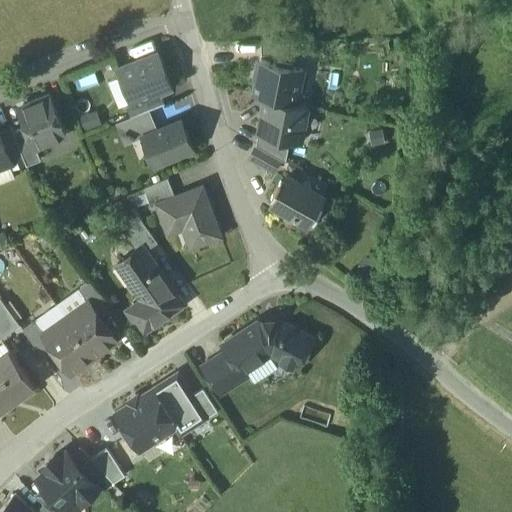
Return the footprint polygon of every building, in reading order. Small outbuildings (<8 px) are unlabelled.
[(289,55),(289,43),(263,43),(263,56),(289,55)] [(158,52),(115,70),(129,104),(130,105),(159,93),(172,87),(158,52)] [(297,104),(303,71),(261,63),(254,95),(266,98),(297,104)] [(159,93),(130,105),(129,104),(125,105),(130,117),(148,110),(164,104),(159,93)] [(49,94),(22,105),(19,112),(25,127),(34,148),(35,147),(65,135),(49,94)] [(297,104),(266,98),(258,134),(290,141),(300,143),(308,106),(297,104)] [(148,110),(130,117),(114,124),(123,146),(142,138),(141,137),(157,130),(148,110)] [(157,130),(141,137),(142,138),(153,165),(192,149),(180,121),(157,130)] [(25,164),(12,132),(13,132),(10,126),(0,130),(0,133),(11,161),(10,162),(13,169),(25,164)] [(13,132),(12,132),(25,164),(26,166),(40,160),(35,147),(34,148),(25,127),(13,132)] [(0,166),(10,162),(11,161),(0,133),(0,166)] [(290,141),(258,134),(256,146),(280,160),(285,163),(290,141)] [(39,148),(42,157),(70,148),(67,138),(39,148)] [(280,160),(256,146),(249,159),(273,173),(280,160)] [(301,185),(286,177),(283,182),(280,180),(271,197),(274,198),(271,204),(286,212),(287,218),(293,216),(308,225),(311,219),(314,220),(323,204),(320,202),(323,197),(308,190),(307,183),(301,185)] [(166,179),(142,189),(149,208),(156,207),(155,205),(173,198),(166,179)] [(173,198),(155,205),(156,207),(163,224),(179,218),(190,248),(219,236),(200,187),(173,198)] [(157,242),(131,207),(113,220),(135,250),(140,246),(144,252),(157,242)] [(144,252),(140,246),(135,250),(116,264),(141,300),(126,311),(141,331),(156,320),(157,321),(182,303),(144,252)] [(111,309),(90,280),(77,289),(86,302),(87,301),(99,318),(111,309)] [(0,298),(0,339),(20,325),(0,298)] [(99,318),(87,301),(86,302),(65,317),(93,355),(115,340),(99,318)] [(44,332),(43,333),(54,350),(70,372),(93,355),(65,317),(44,332)] [(44,332),(35,320),(22,329),(43,357),(54,350),(43,333),(44,332)] [(258,321),(223,344),(223,345),(226,350),(241,373),(242,372),(269,355),(280,354),(281,361),(290,366),(295,362),(299,363),(310,341),(308,335),(278,320),(258,321)] [(226,350),(202,366),(202,367),(220,394),(246,378),(242,372),(241,373),(226,350)] [(9,351),(0,357),(0,409),(34,385),(9,351)] [(177,373),(152,390),(177,428),(181,434),(193,427),(190,423),(202,415),(204,414),(192,396),(177,373)] [(202,389),(192,396),(204,414),(202,415),(205,419),(217,411),(202,389)] [(115,415),(140,452),(177,428),(152,390),(115,415)] [(103,474),(79,448),(69,457),(93,483),(103,474)] [(114,484),(125,477),(107,450),(91,460),(103,474),(114,484)] [(65,454),(58,460),(55,457),(44,466),(48,470),(38,480),(43,486),(59,503),(63,506),(71,507),(80,499),(82,501),(90,501),(96,495),(96,487),(93,483),(69,457),(65,454)] [(59,503),(43,486),(34,496),(43,504),(51,511),(59,503)] [(33,511),(15,495),(0,511),(33,511)]
